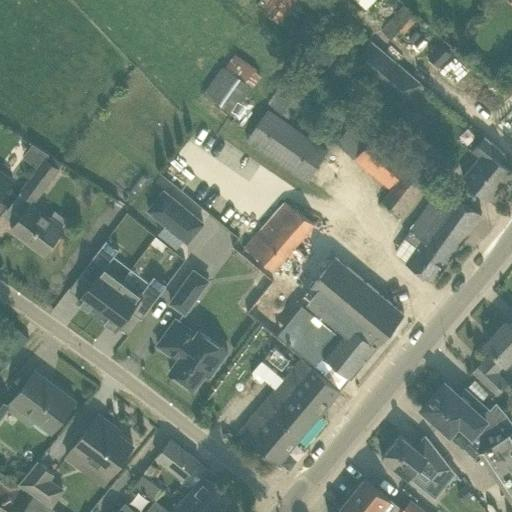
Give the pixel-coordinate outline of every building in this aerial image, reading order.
[(257,0),(256,2),(283,22),(292,10),(299,0),(257,0)] [(381,28),(395,41),(417,15),(404,3),(381,28)] [(352,59),(402,101),(420,80),(369,38),(352,59)] [(303,55),(315,64),(327,48),(315,39),(303,55)] [(251,85),(224,66),(221,64),(203,91),(233,112),(251,85)] [(268,101),(289,116),(313,83),(291,68),(268,101)] [(320,104),(328,111),(335,102),(326,96),(320,104)] [(246,139),(306,180),(328,148),(268,107),(246,139)] [(359,112),(335,140),(352,155),(365,166),(389,138),(375,126),(359,112)] [(511,116),(499,129),(511,141),(511,116)] [(460,176),(473,187),(489,199),(511,171),(511,170),(499,160),(505,153),(483,134),(471,148),(478,154),(460,176)] [(388,185),(407,163),(411,157),(412,157),(400,147),(377,176),(388,185)] [(21,191),(34,201),(63,162),(49,153),(45,158),(44,156),(31,173),(33,175),(21,191)] [(411,157),(407,163),(380,200),(400,214),(431,172),(411,157)] [(0,196),(15,178),(0,167),(0,196)] [(408,227),(410,228),(404,236),(416,245),(404,261),(432,281),(481,213),(440,184),(408,227)] [(259,189),(244,206),(255,216),(271,199),(259,189)] [(203,222),(164,190),(148,209),(187,241),(203,222)] [(245,244),(274,269),(315,222),(284,199),(245,244)] [(11,229),(43,253),(65,225),(32,201),(11,229)] [(92,281),(77,300),(96,314),(128,272),(111,259),(119,248),(106,239),(81,272),(92,281)] [(304,353),(301,356),(339,388),(350,375),(351,376),(404,312),(334,254),(307,286),(300,287),(293,296),(262,270),(238,300),(304,353)] [(185,313),(208,280),(193,270),(170,302),(185,313)] [(128,272),(96,314),(115,328),(130,309),(141,318),(166,284),(154,275),(146,286),(128,272)] [(178,358),(169,370),(194,388),(206,372),(210,375),(229,348),(197,326),(195,329),(177,316),(157,344),(172,355),(173,353),(178,358)] [(508,380),(497,370),(504,363),(505,363),(511,356),(511,325),(507,320),(484,343),(493,351),(474,370),(496,392),(508,380)] [(340,389),(339,388),(301,356),(283,377),(275,387),(239,430),(278,462),(340,389)] [(275,387),(283,377),(262,360),(252,372),(262,381),(264,378),(275,387)] [(12,401),(25,410),(19,417),(27,423),(33,422),(35,420),(50,432),(74,400),(35,371),(12,401)] [(478,452),(511,502),(511,420),(505,410),(496,416),(492,413),(493,412),(474,396),(468,402),(445,381),(436,391),(429,391),(422,399),(422,406),(421,407),(449,432),(448,433),(462,445),(467,440),(479,451),(478,452)] [(0,419),(10,405),(0,397),(0,419)] [(79,466),(87,456),(110,474),(133,444),(109,426),(111,423),(98,413),(73,446),(74,447),(66,456),(79,466)] [(419,466),(437,481),(450,465),(425,434),(416,446),(400,433),(381,457),(409,479),(419,466)] [(155,457),(183,479),(198,461),(170,438),(155,457)] [(37,460),(18,483),(23,486),(50,505),(62,489),(48,479),(53,473),(40,463),(37,460)] [(134,482),(155,499),(163,488),(142,472),(134,482)] [(203,475),(171,511),(220,511),(231,499),(203,475)] [(426,511),(411,499),(403,509),(365,478),(336,511),(426,511)] [(465,486),(457,492),(464,501),(472,494),(465,486)] [(20,511),(59,511),(33,494),(20,511)]
